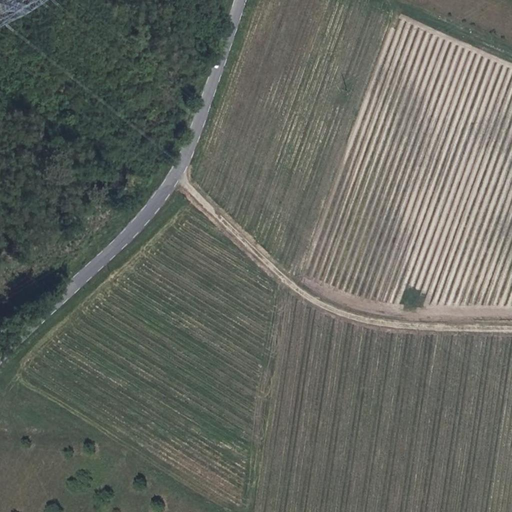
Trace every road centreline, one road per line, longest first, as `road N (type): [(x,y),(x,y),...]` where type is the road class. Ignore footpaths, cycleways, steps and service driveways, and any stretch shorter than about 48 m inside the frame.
road 1 (tertiary): [(0,356),(127,237),(180,172),(240,0)]
road 2 (track): [(180,172),(275,281),(352,320),(511,330)]
